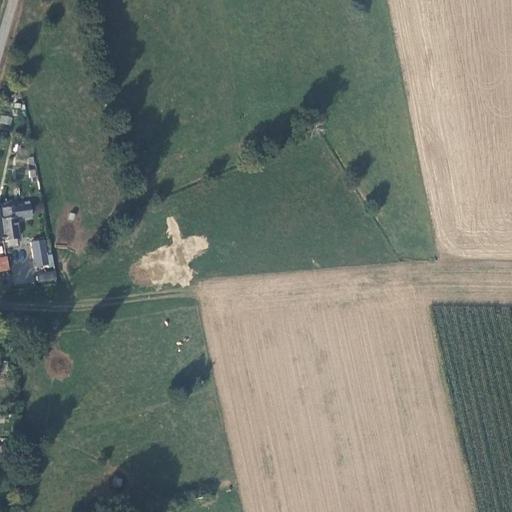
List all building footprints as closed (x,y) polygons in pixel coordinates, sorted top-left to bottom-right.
[(0,123),(11,126),(12,118),(1,115),(0,117),(0,123)] [(1,208),(6,241),(21,238),(18,218),(21,217),(19,205),(17,205),(16,203),(11,203),(11,206),(1,208)] [(54,265),(51,239),(44,242),(49,266),(54,265)] [(0,270),(10,269),(8,256),(0,257),(0,270)] [(38,283),(56,280),(55,270),(37,273),(38,283)]
